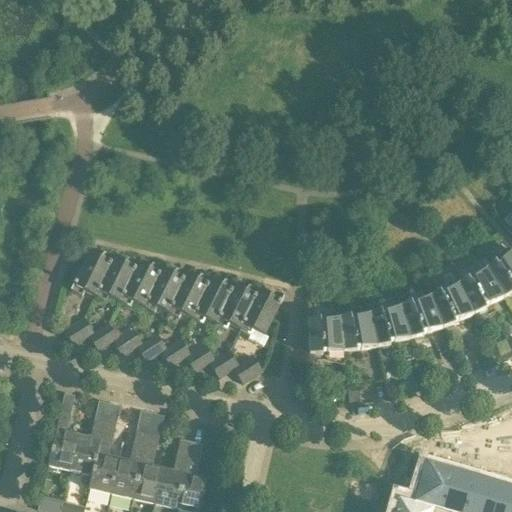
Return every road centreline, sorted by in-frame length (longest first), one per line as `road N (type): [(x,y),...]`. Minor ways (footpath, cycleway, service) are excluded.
road 1 (residential): [(262,417),(365,431),(511,384)]
road 2 (residential): [(35,366),(262,417)]
road 3 (residential): [(0,492),(13,473),(35,366)]
